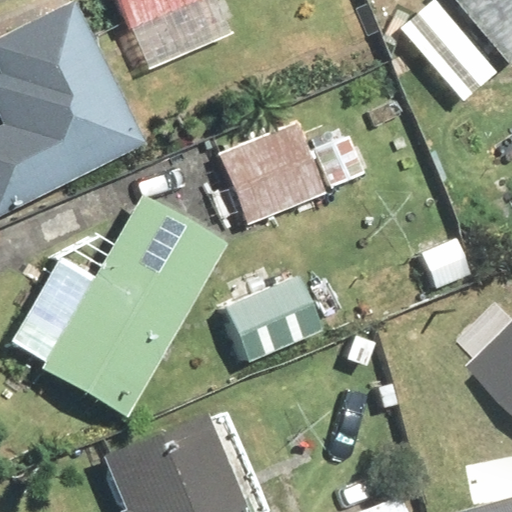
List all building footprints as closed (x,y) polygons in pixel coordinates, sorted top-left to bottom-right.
[(217,0),(114,0),(146,71),(232,32),(217,0)] [(511,0),(444,0),(504,65),(511,57),(511,0)] [(0,214),(132,148),(57,2),(0,30),(0,214)] [(218,162),(246,225),(331,187),(303,124),(218,162)] [(111,427),(213,248),(127,199),(24,378),(111,427)] [(240,364),(319,326),(297,280),(277,290),(266,267),(227,285),(237,305),(217,315),(240,364)] [(511,349),(485,377),(511,403),(511,349)] [(233,511),(192,414),(89,457),(111,511),(233,511)] [(409,511),(399,486),(337,511),(409,511)] [(511,511),(511,495),(445,511),(511,511)]
